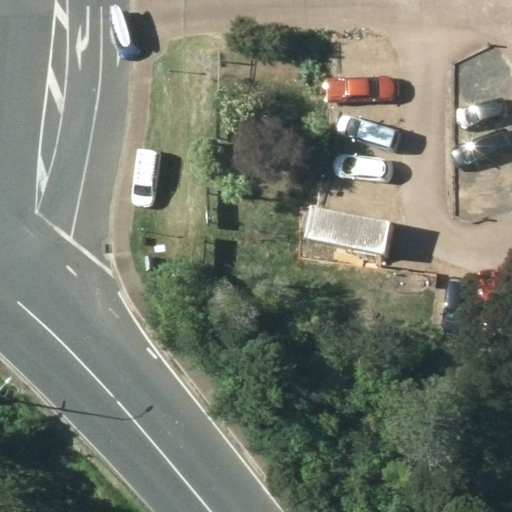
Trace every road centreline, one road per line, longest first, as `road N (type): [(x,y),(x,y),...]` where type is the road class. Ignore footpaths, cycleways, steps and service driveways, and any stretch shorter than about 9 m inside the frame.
road 1 (unclassified): [(17,301),(56,103),(58,0)]
road 2 (secondary): [(210,511),(17,301)]
